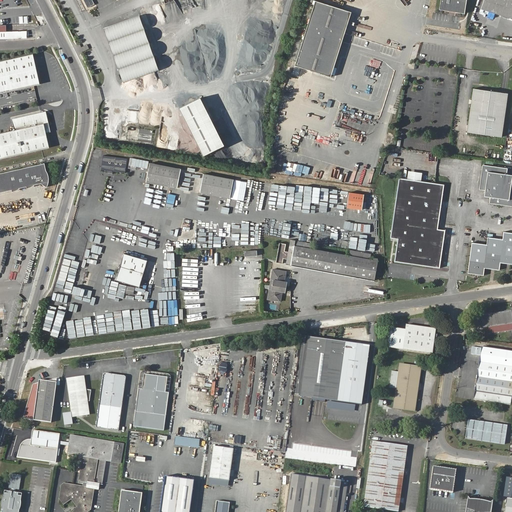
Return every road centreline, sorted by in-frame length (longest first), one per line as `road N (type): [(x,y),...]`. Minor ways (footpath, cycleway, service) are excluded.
road 1 (unclassified): [(19,362),(450,300)]
road 2 (tertiary): [(19,362),(87,115),(80,75),(42,0)]
road 3 (unknown): [(351,286),(304,281),(293,422),(295,430),(352,445),(364,410)]
road 4 (unknown): [(110,90),(141,100),(262,75),(278,53),(290,0)]
road 5 (unclassified): [(450,300),(457,324),(442,442),(456,452),(511,460)]
road 6 (unknown): [(450,300),(461,209),(511,211)]
road 7 (unknown): [(175,415),(277,431),(279,404)]
